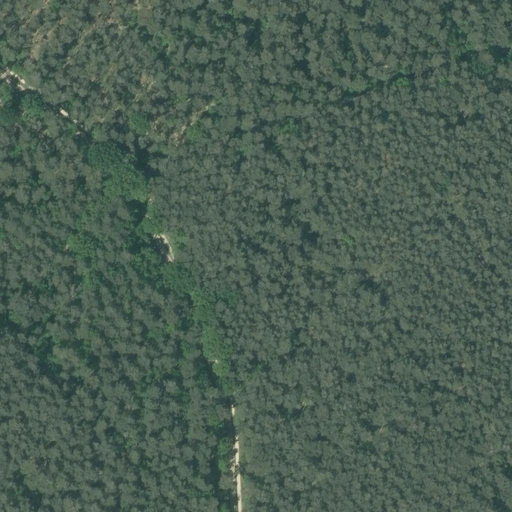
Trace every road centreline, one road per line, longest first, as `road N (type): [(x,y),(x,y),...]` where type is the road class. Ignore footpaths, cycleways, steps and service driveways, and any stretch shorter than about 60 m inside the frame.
road 1 (track): [(143,162),(511,42)]
road 2 (track): [(239,511),(234,418),(220,364),(152,224),(143,162)]
road 3 (track): [(143,162),(0,61)]
road 4 (track): [(0,206),(145,182)]
